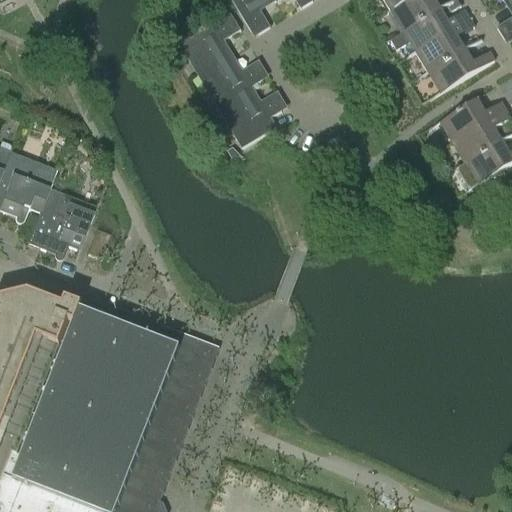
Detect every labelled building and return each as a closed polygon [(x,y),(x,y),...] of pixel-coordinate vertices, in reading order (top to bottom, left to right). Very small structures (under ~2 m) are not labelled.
[(260,13),(275,4),(272,0),(229,0),(255,41),(271,31),(260,13)] [(292,0),(300,13),(317,3),(314,0),(272,0),(275,4),(282,0),(292,0)] [(387,0),(395,11),(412,0),(387,0)] [(430,0),(412,0),(395,11),(407,32),(437,13),(429,1),(430,0)] [(511,0),(510,0),(505,4),(511,14),(511,19),(497,29),(507,45),(511,42),(511,0)] [(444,26),(437,13),(407,32),(420,52),(469,22),(464,14),(444,26)] [(199,80),(234,58),(225,43),(241,33),(231,16),(179,48),(199,80)] [(474,30),(469,22),(420,52),(432,73),(461,55),(454,43),(474,30)] [(469,67),(461,55),(432,73),(445,94),(494,64),(489,55),(469,67)] [(243,73),(234,58),(199,80),(222,118),(258,97),(253,90),(269,80),(259,64),(243,73)] [(258,97),(222,118),(242,152),(278,130),(272,120),(288,111),(278,95),(262,104),(258,97)] [(456,144),(506,114),(501,105),(481,118),(473,105),(443,123),(456,144)] [(511,122),(506,114),(456,144),(468,164),(498,146),(491,134),(511,122)] [(498,146),(468,164),(458,170),(471,191),(511,165),(511,155),(506,159),(498,146)] [(21,210),(37,216),(38,217),(48,191),(55,172),(8,154),(0,174),(0,215),(17,222),(21,210)] [(38,217),(37,216),(25,246),(57,258),(61,247),(78,254),(95,209),(48,191),(38,217)] [(100,262),(109,238),(96,234),(87,257),(100,262)] [(0,511),(0,486),(3,477),(8,480),(70,320),(69,320),(73,311),(73,312),(73,311),(29,294),(2,300),(0,304),(0,511)] [(13,481),(8,480),(3,477),(0,486),(0,511),(160,511),(159,507),(219,350),(125,313),(119,327),(79,312),(13,481)]
